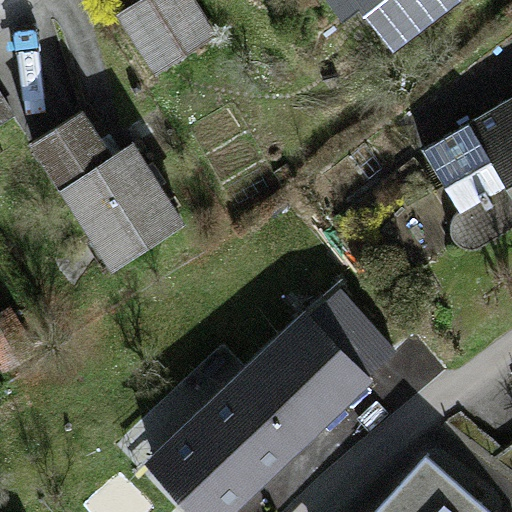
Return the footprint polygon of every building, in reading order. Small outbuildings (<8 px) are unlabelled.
[(184,0),(156,0),(121,26),(161,79),(214,39),(184,0)] [(342,0),(397,57),(456,0),(342,0)] [(511,107),(476,129),(511,187),(511,107)] [(70,203),(114,172),(81,126),(38,157),(70,203)] [(511,194),(511,187),(476,129),(431,156),(469,220),(511,194)] [(114,172),(70,203),(123,277),(188,231),(135,157),(114,172)] [(310,324),(154,472),(192,511),(250,511),(376,393),(364,381),(390,357),(343,308),(317,332),(310,324)] [(11,309),(0,316),(0,359),(9,372),(40,350),(11,309)] [(479,511),(426,463),(381,511),(479,511)]
